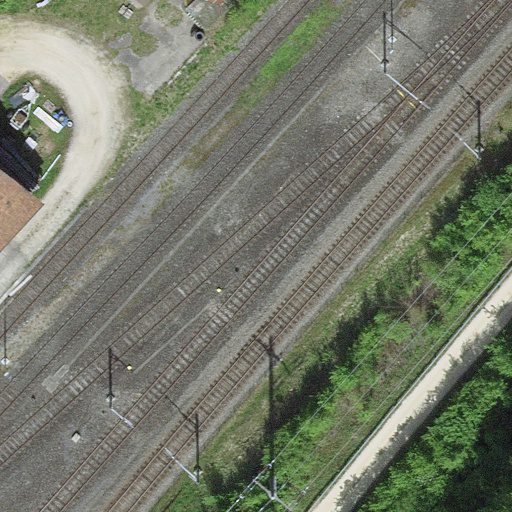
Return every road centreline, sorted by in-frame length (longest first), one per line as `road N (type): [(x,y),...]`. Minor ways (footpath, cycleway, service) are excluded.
road 1 (unclassified): [(339,511),(511,303)]
road 2 (residential): [(0,37),(55,42),(84,70),(98,99),(93,139),(69,187)]
